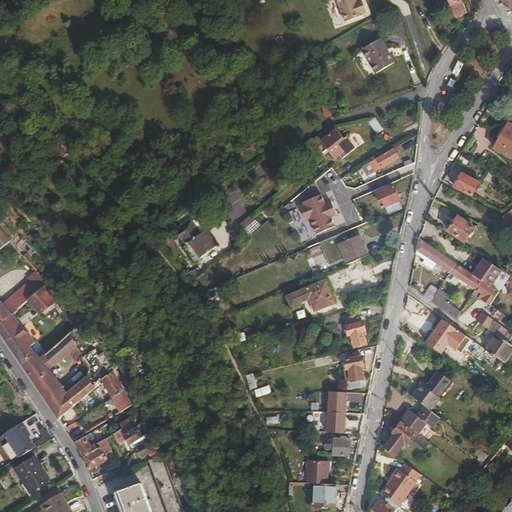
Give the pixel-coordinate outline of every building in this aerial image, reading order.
[(336,0),(345,21),(366,13),(361,0),(336,0)] [(380,36),(362,46),(375,70),(393,60),(380,36)] [(511,154),(511,123),(510,122),(495,147),(511,156),(511,154)] [(346,153),(353,147),(338,126),(322,140),(335,155),(343,149),(346,153)] [(253,140),(231,153),(236,161),(258,148),(253,140)] [(401,157),(395,148),(372,161),(377,171),(401,157)] [(455,185),(472,194),(480,181),(463,171),(455,185)] [(455,199),(459,191),(443,182),(439,190),(455,199)] [(388,215),(401,209),(398,200),(400,199),(396,185),(379,194),(383,208),(385,207),(388,215)] [(322,194),(302,202),(303,205),(299,207),(305,221),(309,219),(316,234),(335,226),(331,217),(337,215),(330,199),(325,201),(322,194)] [(252,233),(264,223),(257,215),(255,213),(243,223),(252,233)] [(194,217),(180,227),(189,240),(203,230),(194,217)] [(476,228),(460,217),(450,231),(466,242),(476,228)] [(0,246),(2,249),(12,240),(0,225),(0,246)] [(208,231),(196,241),(203,249),(208,245),(211,248),(218,242),(208,231)] [(351,263),(372,254),(364,234),(343,243),(351,263)] [(43,286),(48,282),(42,276),(23,256),(33,247),(25,237),(5,254),(2,251),(0,253),(0,299),(1,301),(6,306),(13,313),(29,299),(43,286)] [(451,272),(458,263),(421,237),(418,249),(428,256),(437,262),(451,272)] [(428,256),(418,249),(417,253),(426,259),(428,256)] [(437,262),(428,256),(426,259),(423,262),(433,269),(437,262)] [(493,274),(498,268),(485,259),(474,274),(483,280),(499,291),(502,288),(486,276),(488,272),(493,274)] [(451,272),(477,289),(483,280),(474,274),(458,263),(451,272)] [(328,279),(289,295),(293,305),(311,297),(316,309),(337,301),(328,279)] [(491,305),(493,301),(499,291),(483,280),(477,289),(474,293),(491,305)] [(47,354),(76,329),(43,286),(29,299),(51,328),(35,341),(13,313),(0,325),(0,332),(23,365),(35,355),(31,349),(37,344),(47,354)] [(447,294),(440,288),(431,300),(442,308),(447,301),(445,297),(447,294)] [(456,318),(461,311),(447,301),(442,308),(456,318)] [(0,325),(13,313),(6,306),(0,311),(0,325)] [(467,351),(474,341),(452,325),(427,307),(426,307),(419,317),(449,339),(446,342),(455,348),(457,345),(467,351)] [(440,309),(437,313),(452,323),(455,319),(440,309)] [(345,318),(343,311),(328,315),(330,323),(342,319),(345,318)] [(485,315),(486,313),(483,312),(478,320),(481,322),(485,315)] [(363,313),(351,316),(352,323),(349,324),(351,333),(355,332),(358,345),(370,342),(367,330),(370,329),(367,319),(365,320),(363,313)] [(489,328),(497,334),(503,325),(486,313),(485,315),(494,321),(489,328)] [(494,321),(485,315),(481,322),(489,328),(494,321)] [(94,348),(98,345),(80,325),(76,329),(47,354),(42,359),(37,353),(35,355),(23,365),(61,419),(86,396),(93,390),(97,387),(87,376),(68,394),(64,388),(50,369),(76,347),(93,371),(100,382),(110,373),(94,348)] [(505,362),(511,352),(511,344),(499,335),(488,350),(497,356),(505,362)] [(491,364),(497,356),(488,350),(482,358),(491,364)] [(348,358),(350,368),(353,367),(355,379),(368,376),(365,364),(368,363),(366,354),(348,358)] [(353,367),(350,368),(347,368),(349,380),(355,379),(353,367)] [(115,397),(127,390),(116,370),(105,380),(115,397)] [(101,384),(100,382),(93,371),(87,376),(97,387),(101,384)] [(424,384),(414,398),(427,407),(432,411),(442,398),(424,384)] [(93,390),(86,396),(88,399),(95,392),(93,390)] [(135,404),(127,390),(115,397),(123,411),(135,404)] [(347,392),(329,391),(327,413),(346,413),(347,392)] [(434,428),(441,418),(432,411),(427,407),(420,417),(428,424),(434,428)] [(420,417),(411,410),(403,421),(419,433),(421,434),(428,424),(420,417)] [(346,413),(327,413),(327,432),(344,433),(346,413)] [(137,427),(135,421),(133,416),(118,425),(120,429),(123,436),(137,427)] [(419,433),(403,421),(395,432),(396,433),(386,446),(399,455),(411,439),(413,440),(419,433)] [(4,434),(19,457),(36,446),(30,436),(25,430),(27,429),(23,422),(4,434)] [(142,436),(137,427),(123,436),(120,429),(113,434),(118,445),(125,441),(128,446),(142,436)] [(98,444),(92,433),(87,436),(94,447),(98,444)] [(94,447),(87,436),(77,442),(86,456),(87,458),(101,449),(98,444),(94,447)] [(353,439),(336,438),(336,442),(328,442),(328,447),(336,447),(335,453),(352,454),(353,439)] [(156,449),(150,439),(134,449),(141,459),(156,449)] [(113,456),(104,440),(98,444),(101,449),(107,460),(113,456)] [(196,511),(201,510),(176,443),(163,451),(167,461),(152,467),(169,511),(196,511)] [(107,460),(101,449),(87,458),(91,470),(107,460)] [(167,461),(163,451),(150,459),(152,467),(167,461)] [(37,457),(17,469),(32,492),(51,480),(37,457)] [(310,460),(309,482),(316,483),(329,483),(330,461),(310,460)] [(381,491),(400,505),(424,474),(407,461),(401,469),(399,467),(393,474),(395,476),(390,482),(388,481),(381,491)] [(117,491),(124,511),(153,511),(142,482),(117,491)] [(339,505),(339,483),(329,483),(316,483),(316,504),(339,505)] [(46,511),(66,511),(71,509),(60,493),(42,505),(46,511)] [(511,511),(511,494),(498,511),(499,511),(511,511)] [(396,511),(399,509),(380,498),(371,511),(396,511)]
